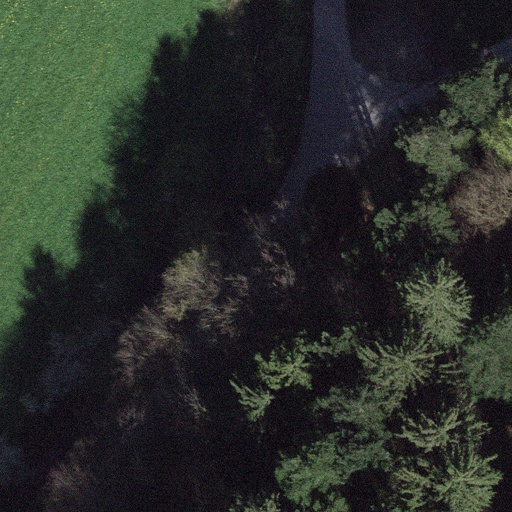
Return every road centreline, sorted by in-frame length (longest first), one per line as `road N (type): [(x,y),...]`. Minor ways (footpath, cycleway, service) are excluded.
road 1 (track): [(114,511),(177,446),(226,377),(300,237),(330,131),(334,0)]
road 2 (track): [(511,82),(300,237)]
